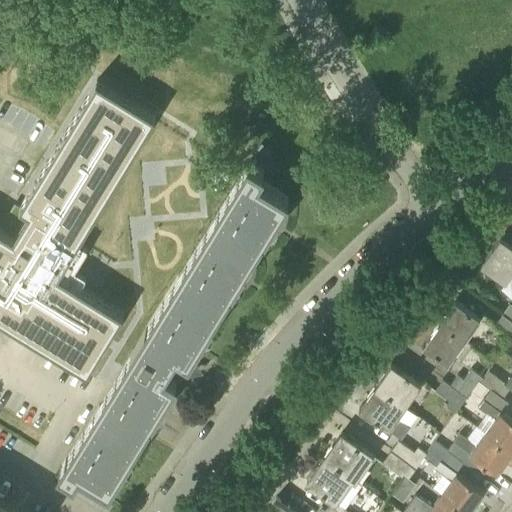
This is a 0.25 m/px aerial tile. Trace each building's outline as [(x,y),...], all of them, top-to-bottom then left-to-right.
[(0,223),(0,315),(90,370),(125,311),(59,271),(79,237),(81,238),(158,112),(99,76),(22,203),(32,209),(17,233),(0,223)] [(261,143),(258,149),(269,156),(273,150),(261,143)] [(142,334),(113,382),(106,392),(60,468),(75,478),(80,469),(110,487),(153,416),(176,379),(169,375),(182,354),(189,358),(288,197),(258,179),(263,171),(248,162),(142,334)] [(217,166),(207,183),(220,191),(230,174),(217,166)] [(511,243),(501,235),(480,263),(505,282),(511,272),(511,243)] [(438,323),(464,341),(480,317),(454,299),(438,323)] [(511,303),(510,302),(503,313),(511,319),(511,303)] [(511,335),(511,320),(503,314),(495,324),(511,335)] [(448,363),(464,341),(438,323),(423,346),(448,363)] [(375,384),(406,406),(422,383),(391,361),(375,384)] [(477,380),(481,383),(484,377),(471,368),(464,378),(458,374),(450,384),(466,395),(477,380)] [(511,377),(509,376),(505,382),(489,370),(484,377),(481,383),(490,389),(503,398),(510,387),(511,388),(511,377)] [(455,411),(466,395),(450,384),(443,379),(435,390),(450,400),(447,405),(455,411)] [(358,408),(389,429),(402,438),(410,426),(398,418),(406,406),(375,384),(358,408)] [(483,399),(478,406),(486,412),(494,418),(485,430),(511,449),(511,417),(500,409),(507,400),(503,398),(490,389),(483,399)] [(511,449),(485,430),(476,443),(460,432),(447,450),(452,453),(464,462),(470,453),(497,473),(511,452),(511,449)] [(324,457),(357,480),(374,455),(341,432),(324,457)] [(416,468),(424,457),(427,452),(418,446),(414,450),(399,439),(391,451),(416,468)] [(464,462),(452,453),(447,450),(434,441),(427,452),(424,457),(436,465),(434,468),(443,474),(434,486),(441,492),(470,511),(484,491),(457,471),(464,462)] [(408,477),(416,468),(391,451),(384,462),(402,477),(404,475),(408,477)] [(324,457),(307,481),(336,502),(328,511),(349,511),(345,509),(340,505),(357,480),(324,457)] [(469,511),(470,511),(441,492),(432,504),(416,493),(402,511),(469,511)] [(298,511),(275,496),(264,511),(298,511)]
